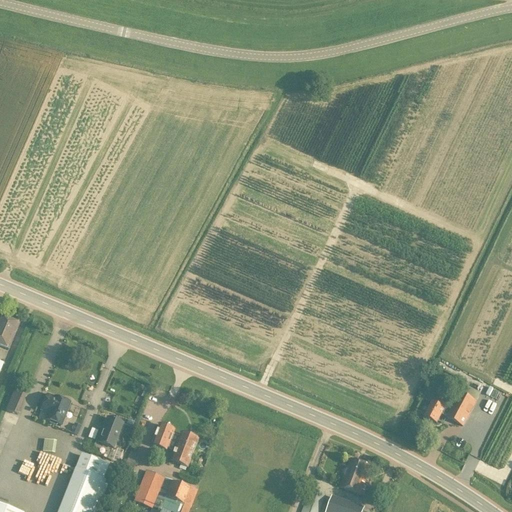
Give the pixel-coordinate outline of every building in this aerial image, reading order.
[(0,316),(0,346),(8,350),(19,325),(0,316)] [(7,410),(20,414),(27,394),(14,390),(7,410)] [(463,427),(476,403),(459,394),(452,408),(442,403),(439,407),(432,403),(425,417),(437,424),(442,415),(447,418),(446,419),(463,427)] [(48,413),(46,420),(61,426),(70,404),(54,398),(54,399),(47,396),(41,411),(48,413)] [(107,418),(98,443),(113,449),(123,424),(107,418)] [(173,435),(175,432),(160,426),(152,445),(167,451),(167,450),(173,452),(170,461),(187,468),(197,441),(180,434),(179,437),(173,435)] [(96,440),(99,430),(92,428),(89,438),(96,440)] [(44,451),(56,453),(57,440),(45,439),(44,451)] [(124,454),(122,453),(117,451),(116,451),(112,460),(121,464),(124,454)] [(107,466),(80,456),(75,470),(95,478),(97,474),(103,476),(107,466)] [(350,458),(339,487),(360,495),(371,466),(350,458)] [(163,479),(146,472),(134,502),(151,509),(163,479)] [(185,511),(194,492),(163,479),(151,509),(159,511),(161,507),(172,511),(185,511)] [(319,511),(325,496),(310,490),(302,511),(319,511)] [(364,511),(365,510),(332,498),(326,511),(364,511)]
